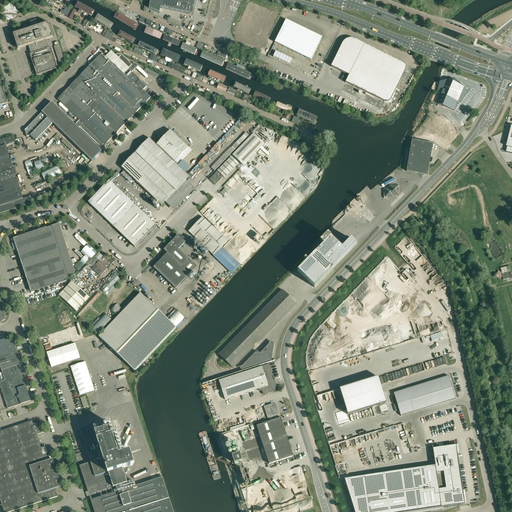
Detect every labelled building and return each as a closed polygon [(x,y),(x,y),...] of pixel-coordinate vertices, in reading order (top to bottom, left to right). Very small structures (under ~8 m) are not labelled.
[(150,0),(149,8),(159,13),(160,7),(192,14),(195,0),(150,0)] [(90,16),(93,11),(78,2),(75,8),(90,16)] [(259,35),(271,12),(256,5),(255,5),(254,4),(252,4),(251,4),(250,5),(248,5),(247,6),(246,7),(245,8),(244,9),(244,10),(238,23),(238,24),(238,25),(238,26),(239,27),(240,27),(240,28),(243,29),(244,27),(259,35)] [(67,17),(70,19),(75,9),(71,7),(67,17)] [(135,30),(139,24),(116,12),(113,18),(135,30)] [(109,28),(111,25),(112,22),(98,15),(95,20),(109,28)] [(86,27),(91,20),(87,17),(82,25),(86,27)] [(141,17),(139,21),(150,26),(152,21),(147,19),(147,20),(141,17)] [(286,20),(275,42),(274,42),(311,60),(322,37),(320,37),(286,20)] [(159,40),(162,34),(146,27),(144,33),(159,40)] [(119,35),(132,42),(135,38),(121,31),(119,35)] [(177,47),(180,42),(165,35),(162,40),(177,47)] [(343,41),(331,67),(348,76),(345,83),(385,103),(386,104),(387,104),(389,103),(390,103),(391,102),(408,69),(409,67),(409,66),(409,64),(408,63),(357,38),(355,37),(353,37),(351,36),(349,36),(348,37),(347,37),(345,38),(344,40),(343,41)] [(156,49),(152,47),(140,42),(138,46),(154,54),(156,49)] [(195,55),(198,50),(182,44),(180,49),(195,55)] [(163,50),(161,55),(176,62),(178,57),(163,50)] [(137,111),(151,97),(143,90),(146,86),(132,72),(133,71),(138,66),(137,65),(134,64),(132,65),(126,60),(122,56),(121,55),(120,55),(117,54),(116,56),(111,51),(106,57),(102,53),(100,55),(89,67),(79,77),(69,87),(60,96),(57,99),(58,99),(79,120),(76,124),(80,127),(102,148),(104,146),(105,145),(106,144),(109,141),(112,138),(115,134),(126,123),(130,119),(134,115),(137,111)] [(221,67),(223,61),(203,52),(201,58),(221,67)] [(186,60),(184,64),(200,71),(202,66),(186,60)] [(168,67),(178,72),(180,67),(170,62),(168,67)] [(230,66),(228,71),(248,79),(250,74),(230,66)] [(209,73),(208,75),(223,82),(225,77),(210,71),(209,73)] [(195,79),(201,82),(203,76),(197,74),(195,79)] [(441,94),(437,103),(453,111),(457,101),(461,103),(468,91),(454,79),(439,81),(437,92),(441,94)] [(236,82),(234,88),(247,94),(250,88),(236,82)] [(335,83),(333,87),(361,97),(361,95),(350,91),(352,87),(340,83),(339,85),(335,83)] [(217,89),(226,93),(228,87),(219,84),(217,89)] [(226,93),(234,96),(237,91),(228,87),(226,93)] [(256,91),(254,97),(267,103),(270,97),(256,91)] [(53,124),(92,161),(102,151),(78,128),(80,127),(76,124),(75,125),(53,104),(52,102),(42,112),(53,124)] [(278,102),(276,106),(290,112),(292,108),(278,102)] [(299,109),(299,111),(296,116),(314,123),(317,117),(299,109)] [(25,130),(26,134),(27,137),(30,136),(36,141),(53,124),(42,112),(25,130)] [(243,116),(234,125),(236,126),(245,118),(243,116)] [(232,128),(224,136),(226,138),(234,130),(232,128)] [(149,138),(140,147),(121,167),(161,206),(189,176),(188,175),(174,162),(189,148),(170,130),(156,145),(149,138)] [(122,145),(132,136),(130,134),(120,143),(122,145)] [(254,134),(233,155),(243,166),(264,144),(254,134)] [(0,213),(33,203),(30,196),(23,199),(15,175),(17,174),(15,169),(13,169),(6,145),(15,142),(14,140),(13,136),(0,139),(0,213)] [(226,138),(224,136),(216,145),(218,147),(226,138)] [(281,142),(292,147),(295,142),(284,136),(281,142)] [(424,174),(427,175),(433,143),(412,139),(406,171),(424,174)] [(262,150),(259,153),(267,159),(269,156),(262,150)] [(116,154),(112,151),(102,162),(106,165),(116,154)] [(198,165),(200,166),(208,157),(206,156),(198,165)] [(215,185),(223,177),(225,178),(236,166),(239,164),(231,157),(209,179),(215,185)] [(43,158),(33,161),(37,170),(46,167),(43,158)] [(57,164),(41,172),(46,183),(62,175),(57,164)] [(198,165),(188,175),(189,176),(200,166),(198,165)] [(156,225),(135,205),(109,181),(95,195),(121,219),(114,227),(135,247),(156,225)] [(384,198),(389,198),(394,198),(394,196),(397,196),(399,193),(399,185),(389,185),(389,188),(387,188),(387,189),(385,189),(385,192),(384,192),(384,198)] [(299,206),(307,198),(297,188),(290,196),(288,194),(285,197),(288,201),(291,198),(299,206)] [(369,210),(369,209),(361,202),(349,213),(357,221),(361,218),(367,224),(375,216),(369,210)] [(189,231),(192,235),(214,256),(222,247),(228,241),(213,227),(202,217),(189,231)] [(31,292),(66,281),(69,280),(76,275),(59,224),(50,227),(40,230),(37,231),(23,235),(15,238),(13,239),(17,251),(31,292)] [(178,235),(164,250),(167,253),(154,268),(176,288),(196,267),(178,249),(185,242),(178,235)] [(327,235),(306,258),(320,271),(325,276),(357,243),(351,238),(342,248),(336,243),(327,235)] [(222,247),(214,256),(213,256),(231,273),(240,264),(222,247)] [(94,267),(92,268),(100,276),(107,268),(95,256),(87,264),(90,267),(92,266),(94,267)] [(119,279),(115,275),(101,289),(105,293),(119,279)] [(90,297),(76,285),(72,281),(59,295),(64,300),(70,306),(77,312),(90,297)] [(282,290),(219,354),(233,368),(297,304),(282,290)] [(100,294),(97,292),(77,314),(80,316),(100,294)] [(123,310),(118,316),(98,337),(135,371),(176,328),(140,293),(123,310)] [(111,310),(118,316),(123,310),(117,304),(111,310)] [(93,321),(89,325),(99,336),(106,328),(113,322),(105,313),(96,322),(95,321),(94,322),(93,321)] [(442,332),(430,336),(432,341),(444,338),(442,332)] [(20,359),(19,355),(17,350),(16,346),(15,344),(13,344),(13,342),(10,343),(9,340),(7,341),(6,339),(0,340),(0,365),(2,371),(19,365),(21,364),(20,359)] [(72,351),(76,361),(82,359),(78,349),(72,351)] [(30,401),(20,370),(19,365),(2,371),(5,380),(0,381),(0,387),(1,387),(8,409),(30,401)] [(244,373),(219,381),(225,400),(259,389),(259,391),(262,390),(263,395),(271,392),(274,391),(275,389),(276,388),(276,386),(269,365),(261,367),(244,373)] [(378,376),(340,388),(349,414),(387,401),(378,376)] [(394,394),(401,417),(456,400),(449,377),(394,394)] [(80,398),(84,408),(88,406),(85,396),(80,398)] [(386,404),(379,406),(381,413),(388,410),(386,404)] [(256,426),(263,445),(287,437),(280,418),(256,426)] [(58,486),(56,480),(54,480),(52,475),(55,474),(51,463),(46,465),(36,434),(39,432),(37,425),(34,426),(32,421),(0,431),(0,500),(2,507),(3,511),(9,511),(57,496),(54,487),(58,486)] [(90,462),(80,466),(86,486),(110,478),(124,473),(126,473),(125,468),(122,469),(122,468),(123,468),(133,465),(128,451),(123,453),(119,454),(112,434),(109,435),(107,428),(95,432),(93,426),(92,425),(79,429),(82,438),(83,438),(84,443),(90,462)] [(269,464),(293,456),(287,437),(263,445),(269,464)] [(456,445),(433,448),(435,465),(436,473),(459,469),(456,445)] [(239,454),(232,457),(234,464),(242,462),(239,454)] [(237,471),(244,468),(242,462),(235,464),(237,471)] [(435,465),(344,479),(354,511),(409,511),(441,507),(438,489),(462,486),(461,477),(459,469),(436,473),(435,465)] [(118,491),(102,497),(106,511),(173,511),(162,477),(141,484),(124,489),(118,491)] [(462,486),(438,489),(441,507),(464,504),(462,486)]
